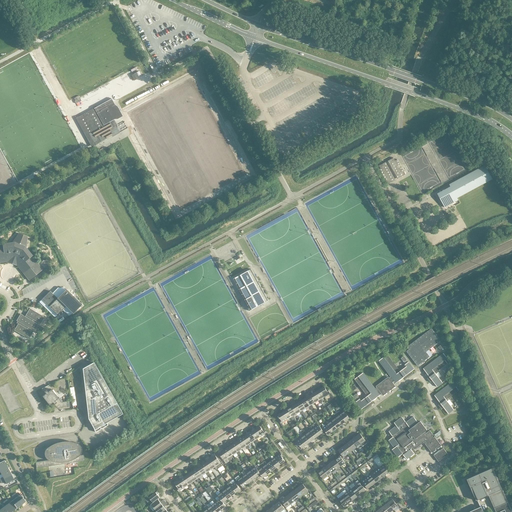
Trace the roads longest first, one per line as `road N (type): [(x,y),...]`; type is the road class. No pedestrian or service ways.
road 1 (secondary): [(254,37),(468,112),(511,136)]
road 2 (secondary): [(511,119),(259,24)]
road 3 (residential): [(182,511),(158,482),(263,413)]
road 4 (residential): [(336,511),(263,413)]
